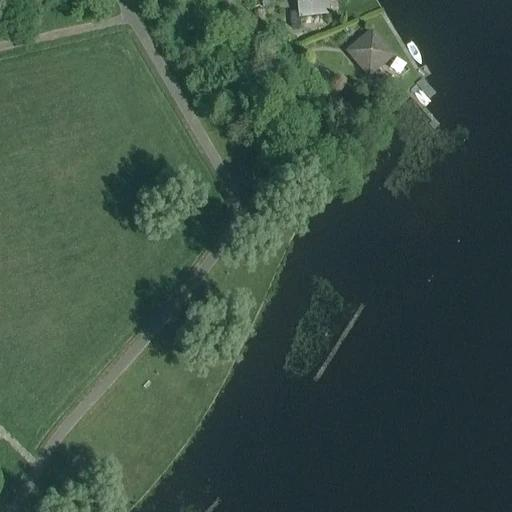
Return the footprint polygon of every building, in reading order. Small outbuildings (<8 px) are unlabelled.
[(271,0),(260,0),(263,9),(274,5),(271,0)] [(300,18),(328,15),(326,0),(298,0),(299,13),(291,14),(292,29),(301,28),(300,18)] [(369,77),(393,57),(373,34),(349,54),(369,77)] [(309,69),(305,77),(318,84),(322,76),(309,69)] [(324,76),(319,85),(330,91),(335,82),(324,76)]
